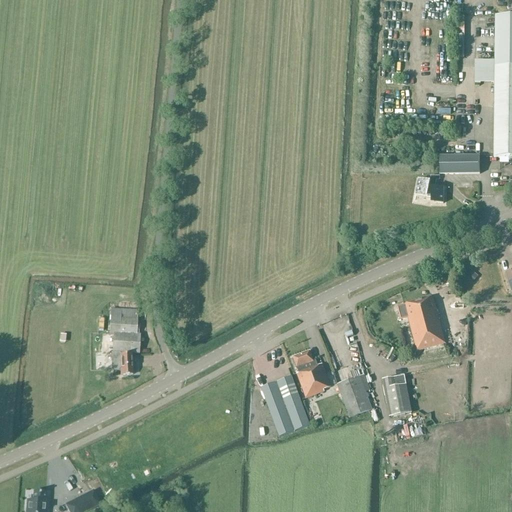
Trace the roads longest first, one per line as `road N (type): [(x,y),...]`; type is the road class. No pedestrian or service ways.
road 1 (unclassified): [(177,380),(154,326),(153,288),(178,0)]
road 2 (tertiary): [(177,380),(360,280),(511,224)]
road 3 (tertiary): [(0,463),(177,380)]
